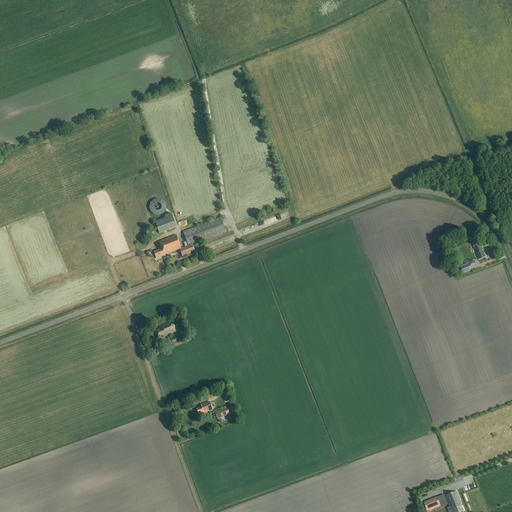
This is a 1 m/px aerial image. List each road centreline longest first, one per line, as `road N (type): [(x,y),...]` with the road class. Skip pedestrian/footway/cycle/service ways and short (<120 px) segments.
road 1 (unclassified): [(0,344),(390,194),(454,199)]
road 2 (track): [(122,298),(201,511)]
